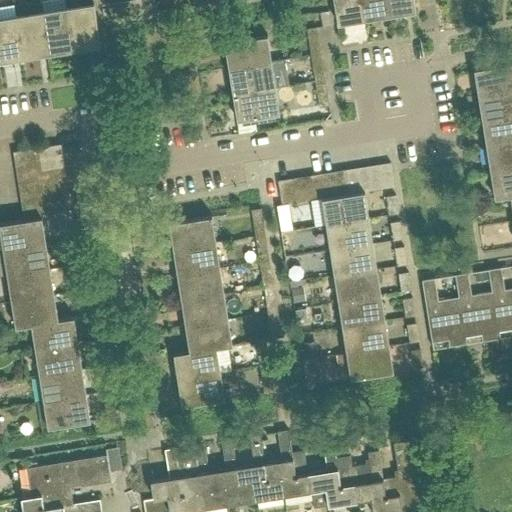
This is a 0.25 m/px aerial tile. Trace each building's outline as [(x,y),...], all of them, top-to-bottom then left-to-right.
[(43,0),(40,1),(42,10),(49,52),(74,48),(67,6),(66,0),(43,0)] [(334,0),(338,22),(365,18),(361,0),(334,0)] [(361,0),(365,18),(390,14),(387,0),(361,0)] [(417,10),(414,0),(387,0),(390,14),(417,10)] [(67,6),(74,48),(101,44),(94,1),(67,6)] [(23,57),(49,52),(42,10),(16,14),(23,57)] [(0,60),(23,57),(16,14),(0,16),(0,60)] [(312,53),(321,52),(316,22),(307,23),(312,53)] [(229,67),(272,60),(268,33),(225,40),(229,67)] [(272,60),(229,67),(233,92),(276,85),(274,72),(287,70),(285,58),(272,60)] [(316,79),(325,77),(322,60),(313,62),(316,79)] [(479,94),(511,88),(511,61),(475,68),(479,94)] [(276,85),(233,92),(237,118),(281,111),(276,85)] [(320,105),(329,103),(326,86),(317,87),(320,105)] [(483,119),(511,114),(511,88),(479,94),(483,119)] [(487,145),(511,141),(511,114),(483,119),(487,145)] [(491,171),(511,167),(511,141),(487,145),(491,171)] [(39,158),(63,154),(61,143),(37,146),(39,158)] [(16,162),(39,158),(37,146),(14,150),(16,162)] [(41,169),(65,166),(63,154),(39,158),(41,169)] [(17,173),(41,169),(39,158),(16,162),(17,173)] [(379,163),(383,187),(395,185),(391,161),(379,163)] [(372,189),(383,187),(379,163),(368,165),(372,189)] [(365,190),(372,189),(368,165),(357,167),(360,191),(365,190)] [(42,180),(67,177),(65,166),(41,169),(42,180)] [(349,192),(360,191),(357,167),(345,169),(349,192)] [(511,193),(511,167),(491,171),(496,197),(511,194),(511,193)] [(19,184),(42,180),(41,169),(17,173),(19,184)] [(338,194),(349,192),(345,169),(334,170),(338,194)] [(327,196),(338,194),(334,170),(323,172),(327,196)] [(322,197),(327,196),(323,172),(312,174),(316,198),(322,197)] [(305,200),(316,198),(312,174),(301,176),(305,200)] [(293,201),(305,200),(301,176),(290,178),(293,201)] [(44,192),(68,188),(67,177),(42,180),(44,192)] [(282,203),(293,201),(290,178),(278,180),(282,203)] [(21,196),(44,192),(42,180),(19,184),(21,196)] [(46,203),(70,199),(68,188),(44,192),(46,203)] [(327,223),(369,216),(365,190),(360,191),(349,192),(338,194),(327,196),(322,197),(327,223)] [(23,207),(46,203),(44,192),(21,196),(23,207)] [(389,212),(399,211),(396,193),(386,195),(389,212)] [(62,212),(72,210),(70,199),(46,203),(48,214),(62,212)] [(42,215),(48,214),(46,203),(23,207),(25,218),(42,216),(42,215)] [(256,234),(265,233),(261,207),(252,209),(256,234)] [(72,210),(62,212),(65,230),(75,229),(72,210)] [(174,247),(216,241),(212,215),(169,221),(174,247)] [(0,226),(4,249),(46,242),(42,216),(25,218),(0,222),(0,226)] [(331,249),(373,242),(369,216),(327,223),(331,249)] [(280,221),(281,230),(293,228),(291,219),(280,221)] [(393,238),(403,237),(400,219),(390,220),(393,238)] [(69,256),(79,254),(76,237),(66,238),(69,256)] [(178,273),(220,266),(216,241),(174,247),(178,273)] [(260,260),(269,258),(267,241),(257,243),(260,260)] [(8,274),(50,267),(46,242),(4,249),(8,274)] [(335,274),(378,267),(373,242),(331,249),(335,274)] [(397,264),(407,262),(404,244),(394,246),(397,264)] [(73,282),(83,280),(80,262),(70,264),(73,282)] [(492,290),(493,290),(500,336),(501,336),(500,328),(511,326),(511,286),(505,288),(501,265),(488,267),(492,290)] [(182,299),(225,292),(220,266),(178,273),(182,299)] [(12,300),(54,293),(50,267),(8,274),(12,300)] [(264,285),(273,284),(271,267),(261,268),(264,285)] [(339,300),(382,293),(378,267),(335,274),(339,300)] [(401,289),(411,288),(408,270),(398,271),(401,289)] [(459,295),(460,295),(468,342),(467,334),(482,331),(483,339),(500,336),(493,290),(492,290),(472,293),(468,271),(455,273),(459,295)] [(448,337),(450,345),(468,342),(460,295),(459,295),(439,298),(435,276),(422,278),(433,347),(435,347),(433,339),(448,337)] [(77,307),(87,305),(84,288),(75,289),(77,307)] [(186,324),(229,317),(225,292),(182,299),(186,324)] [(268,311),(278,309),(275,292),(265,294),(268,311)] [(59,319),(58,318),(54,293),(12,300),(16,325),(32,323),(59,319)] [(343,325),(386,318),(382,293),(339,300),(343,325)] [(405,315),(415,313),(412,296),(403,297),(405,315)] [(97,330),(107,328),(104,310),(94,312),(97,330)] [(36,349),(78,342),(74,315),(58,318),(59,319),(32,323),(36,349)] [(190,350),(217,346),(233,343),(229,317),(186,324),(190,349),(190,350)] [(272,337),(282,335),(279,318),(270,320),(272,337)] [(347,351),(390,344),(386,318),(343,325),(347,351)] [(409,340),(419,339),(416,321),(407,323),(409,340)] [(101,356),(111,354),(108,336),(98,338),(101,356)] [(40,374),(82,367),(78,342),(36,349),(40,374)] [(394,370),(390,344),(347,351),(351,377),(394,370)] [(178,378),(221,371),(217,346),(190,350),(190,349),(174,352),(178,378)] [(260,365),(269,363),(267,346),(258,348),(260,365)] [(414,367),(423,365),(420,347),(411,348),(414,367)] [(306,380),(318,379),(314,356),(303,358),(306,380)] [(105,382),(115,380),(112,362),(102,364),(105,382)] [(44,400),(86,393),(82,367),(40,374),(44,400)] [(221,371),(178,378),(182,404),(225,397),(225,396),(221,371)] [(265,390),(274,389),(271,372),(262,374),(265,390)] [(109,407),(119,406),(116,388),(106,389),(109,407)] [(86,393),(44,400),(48,426),(90,419),(86,393)] [(312,489),(310,471),(307,471),(295,473),(292,450),(288,428),(278,430),(282,458),(264,461),(267,479),(281,477),(284,494),(312,489)] [(264,461),(260,433),(249,434),(254,463),(236,465),(236,466),(238,484),(253,482),(255,498),(284,494),(281,477),(267,479),(264,461)] [(236,466),(236,465),(232,437),(221,439),(225,467),(208,470),(207,470),(210,488),(225,486),(227,502),(255,498),(253,482),(238,484),(236,466)] [(400,492),(402,510),(431,505),(420,437),(393,441),(398,474),(383,477),(382,477),(385,494),(400,492)] [(357,499),(354,481),(340,484),(336,456),(333,439),(322,440),(327,468),(310,471),(312,489),(314,489),(325,487),(327,500),(328,504),(357,499)] [(207,470),(208,470),(203,442),(193,443),(198,471),(180,474),(179,474),(182,493),(196,491),(199,507),(227,502),(225,486),(210,488),(207,470)] [(179,474),(180,474),(175,446),(164,448),(169,476),(151,479),(154,497),(144,498),(146,511),(171,511),(199,507),(196,491),(182,493),(179,474)] [(370,497),(372,511),(388,511),(402,510),(400,492),(385,494),(382,477),(383,477),(378,448),(367,450),(369,461),(351,464),(350,454),(336,456),(340,484),(354,481),(357,499),(370,497)] [(304,449),(292,450),(295,473),(307,471),(304,449)] [(73,502),(73,501),(71,484),(81,482),(81,484),(111,479),(107,453),(26,465),(31,494),(42,493),(45,507),(73,502)] [(316,502),(327,500),(325,487),(314,489),(316,502)] [(100,497),(73,501),(73,502),(45,507),(42,493),(31,494),(21,495),(24,511),(88,511),(102,510),(100,497)]
